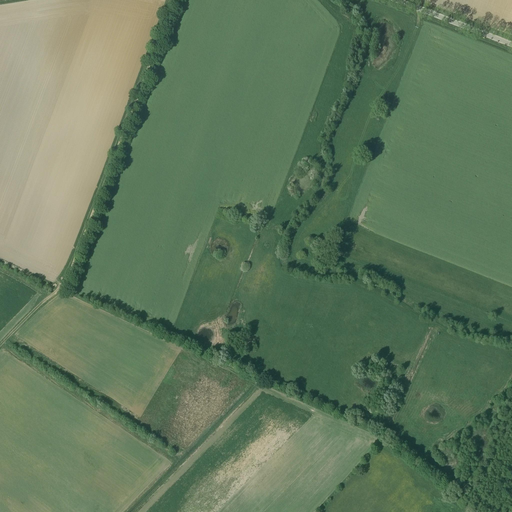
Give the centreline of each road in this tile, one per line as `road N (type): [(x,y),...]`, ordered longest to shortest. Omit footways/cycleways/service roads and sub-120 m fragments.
road 1 (track): [(0,344),(67,274),(172,0)]
road 2 (unclassified): [(511,44),(396,0)]
